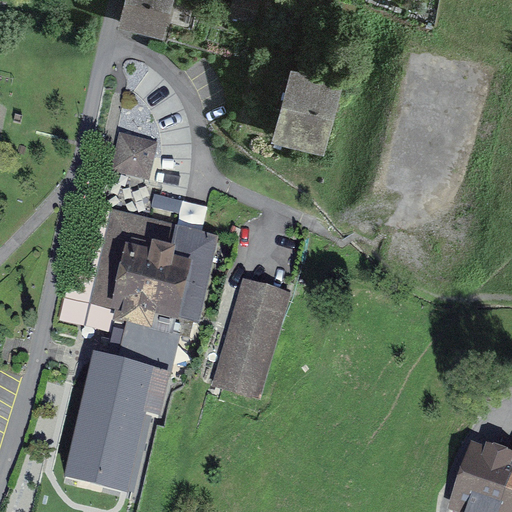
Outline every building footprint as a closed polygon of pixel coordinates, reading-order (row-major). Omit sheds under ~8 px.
[(125,0),(120,23),(162,34),(171,0),(125,0)] [(258,0),(234,0),(231,15),(253,20),(258,0)] [(343,79),(291,65),(272,136),(324,150),(343,79)] [(154,147),(123,140),(116,171),(146,178),(154,147)] [(152,216),(154,201),(103,197),(102,212),(152,216)] [(159,201),(154,223),(204,234),(209,212),(159,201)] [(214,241),(114,218),(94,305),(118,311),(116,320),(127,323),(118,366),(102,362),(74,483),(124,494),(151,374),(166,377),(176,335),(191,339),(214,241)] [(286,297),(245,286),(217,385),(258,396),(286,297)] [(60,326),(85,331),(93,293),(69,287),(60,326)] [(511,511),(511,462),(474,449),(453,510),(460,511),(511,511)]
